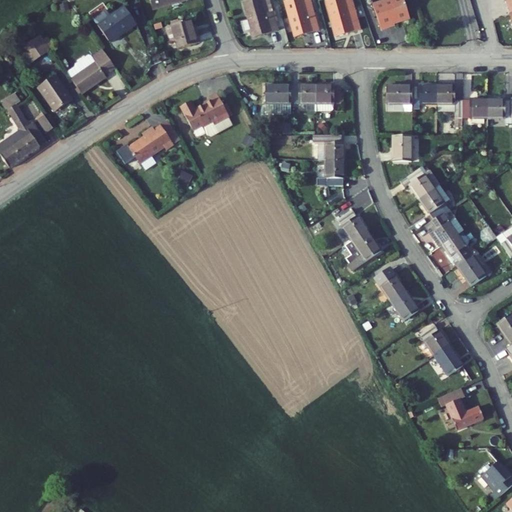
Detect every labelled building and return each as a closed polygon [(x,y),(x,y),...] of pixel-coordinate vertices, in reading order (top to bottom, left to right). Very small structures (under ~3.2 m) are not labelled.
[(262,20),(264,29),(288,21),(281,0),(255,0),(259,11),(253,13),(255,22),(262,20)] [(297,0),(306,28),(329,21),(322,0),(297,0)] [(342,0),(350,27),(374,20),(368,0),(342,0)] [(409,20),(408,19),(424,13),(419,0),(387,0),(395,24),(409,20)] [(108,19),(120,38),(147,19),(135,1),(108,19)] [(187,37),(189,42),(212,34),(206,18),(204,19),(200,10),(175,19),(182,39),(187,37)] [(32,42),(42,57),(61,44),(50,28),(32,42)] [(78,69),(91,89),(115,73),(112,69),(124,60),(114,44),(101,53),(99,52),(86,61),(86,63),(78,69)] [(169,46),(172,53),(178,51),(175,44),(169,46)] [(271,69),(271,88),(296,88),(297,70),(297,69),(271,69)] [(303,70),(297,70),(296,88),(322,89),(323,69),(303,69),(303,70)] [(341,69),(323,69),(322,89),(348,89),(348,71),(341,71),(341,69)] [(49,82),(66,108),(83,96),(66,70),(49,82)] [(392,70),(392,90),(411,90),(411,96),(418,96),(418,90),(418,73),(418,71),(392,70)] [(425,73),(418,73),(418,90),(442,90),(442,71),(425,71),(425,73)] [(442,90),(442,98),(461,98),(461,105),(468,105),(468,87),(462,87),(462,71),(442,71),(442,90)] [(217,87),(201,97),(196,89),(186,95),(201,119),(211,112),(216,122),(219,122),(227,118),(222,111),(237,101),(223,78),(215,83),(217,87)] [(476,87),(468,87),(468,105),(494,105),(494,86),(476,86),(476,87)] [(510,86),(494,86),(494,105),(511,104),(511,87),(510,87),(510,86)] [(29,123),(24,126),(38,146),(55,134),(41,114),(37,116),(18,88),(11,93),(30,122),(29,123)] [(9,95),(29,123),(30,122),(11,93),(9,95)] [(237,101),(222,111),(227,118),(241,109),(237,101)] [(296,107),(283,107),(283,119),(296,119),(296,107)] [(188,128),(175,109),(168,114),(181,133),(188,128)] [(58,128),(64,123),(55,110),(48,115),(58,128)] [(174,138),(181,133),(168,114),(162,118),(160,115),(150,121),(152,124),(137,135),(135,132),(124,139),(133,152),(143,145),(148,152),(149,151),(153,158),(164,151),(160,145),(172,136),(174,138)] [(331,128),(331,146),(350,146),(350,128),(349,128),(349,120),(318,119),(318,128),(331,128)] [(398,120),(398,145),(416,146),(417,120),(398,120)] [(275,123),(275,143),(291,143),(291,123),(275,123)] [(24,126),(14,133),(28,153),(38,146),(24,126)] [(4,140),(18,160),(28,153),(14,133),(4,140)] [(351,164),(350,146),(331,146),(331,163),(323,163),(323,171),(348,171),(348,164),(351,164)] [(413,171),(424,186),(442,174),(431,158),(429,160),(424,154),(404,167),(409,174),(413,171)] [(435,200),(440,207),(454,197),(450,191),(453,189),(442,174),(424,186),(434,201),(435,200)] [(431,213),(445,232),(467,217),(458,205),(464,200),(460,193),(454,197),(440,207),(431,213)] [(343,205),(357,228),(374,217),(364,201),(362,202),(358,195),(343,205)] [(360,256),(388,238),(374,217),(357,228),(367,242),(356,250),(360,256)] [(459,254),(475,242),(464,227),(471,223),(467,217),(445,232),(455,247),(450,250),(454,257),(459,254)] [(511,217),(500,226),(511,242),(511,217)] [(486,244),(496,238),(488,227),(479,233),(486,244)] [(490,264),(495,260),(480,239),(475,242),(490,264)] [(459,254),(474,275),(490,264),(475,242),(459,254)] [(378,269),(392,291),(409,280),(398,264),(397,265),(393,259),(378,269)] [(392,291),(406,312),(422,301),(409,280),(392,291)] [(511,307),(501,315),(511,331),(511,307)] [(423,327),(436,347),(452,337),(443,322),(442,323),(438,316),(423,327)] [(436,347),(451,368),(467,358),(452,337),(436,347)] [(469,392),(466,383),(441,393),(445,401),(449,399),(459,425),(487,414),(483,403),(470,408),(464,394),(469,392)] [(502,490),(511,481),(511,465),(507,460),(506,462),(500,455),(484,469),(502,490)]
